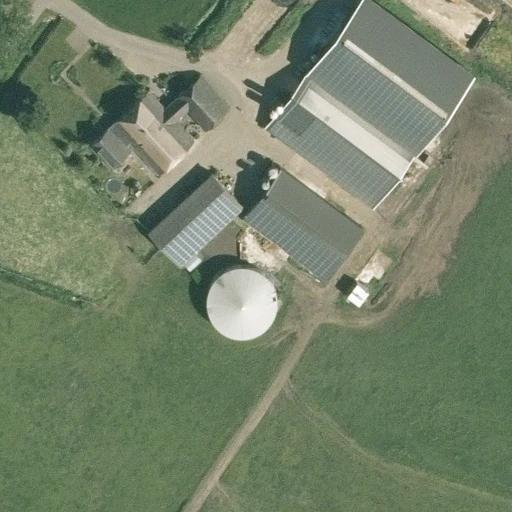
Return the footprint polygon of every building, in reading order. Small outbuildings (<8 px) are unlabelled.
[(341,182),(373,206),(473,71),(375,0),(357,0),(265,126),(341,182)] [(133,145),(158,172),(193,140),(174,119),(186,108),(205,129),(229,107),(199,74),(175,96),(175,97),(164,108),(147,89),(112,122),(112,123),(90,144),(111,166),(133,145)] [(242,216),(325,277),(361,227),(279,166),(242,216)] [(150,191),(128,172),(112,190),(134,209),(150,191)] [(149,230),(179,263),(242,205),(211,172),(149,230)] [(205,297),(205,300),(205,303),(206,306),(207,309),(208,312),(210,315),(211,318),(213,320),(216,323),(218,325),(221,327),(223,329),(226,330),(229,331),(232,332),(235,333),(239,333),(242,334),(245,333),(248,333),(251,332),(254,331),(257,330),(260,328),(263,327),(265,325),(268,322),(270,320),(272,317),(273,315),(275,312),(276,309),(277,306),(278,303),(278,299),(278,296),(278,293),(277,290),(276,287),(275,284),(274,281),(273,278),(271,275),(269,273),(267,271),(264,269),(262,267),(259,265),(256,264),(253,263),(250,262),(247,261),(244,261),(241,261),(238,261),(235,261),(232,262),(229,263),(226,264),(223,265),(220,267),(218,269),(216,271),(214,274),(212,276),(210,279),(208,281),(207,284),(206,287),(206,290),(205,294),(205,297)]
